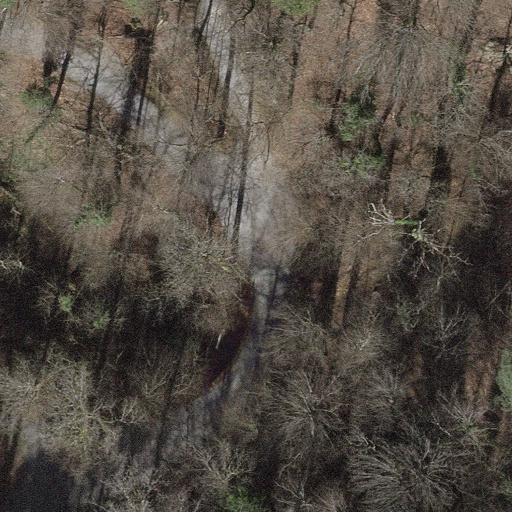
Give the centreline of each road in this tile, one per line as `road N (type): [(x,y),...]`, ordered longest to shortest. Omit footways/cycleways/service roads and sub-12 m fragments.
road 1 (track): [(45,511),(229,394),(273,280),(237,194)]
road 2 (track): [(237,194),(58,44),(0,20)]
road 3 (track): [(237,194),(256,141),(218,0)]
